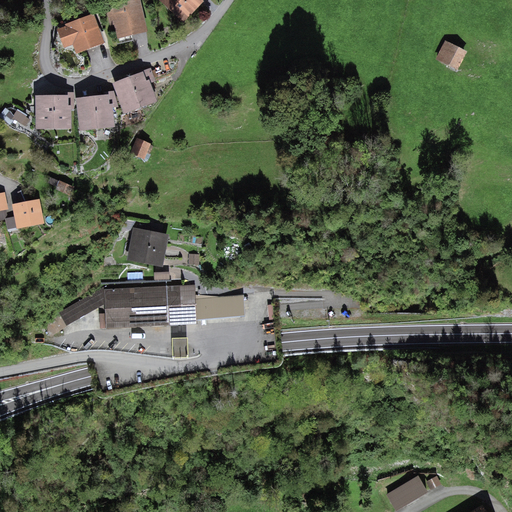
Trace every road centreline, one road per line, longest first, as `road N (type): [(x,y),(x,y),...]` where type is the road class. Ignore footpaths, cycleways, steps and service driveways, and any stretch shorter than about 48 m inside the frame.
road 1 (primary): [(0,404),(192,354),(325,338),(511,333)]
road 2 (residential): [(0,372),(100,356),(180,366),(216,358),(221,340),(207,332),(85,336)]
road 3 (residential): [(44,0),(48,69),(71,82),(171,52),(213,23),(229,0)]
road 4 (unknown): [(179,250),(264,280),(267,345)]
